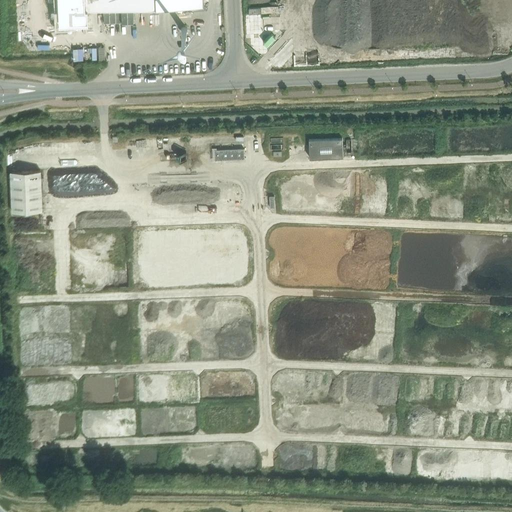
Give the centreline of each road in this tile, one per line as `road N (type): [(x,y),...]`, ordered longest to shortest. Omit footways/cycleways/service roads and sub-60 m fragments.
road 1 (unclassified): [(236,82),(511,65)]
road 2 (unclassified): [(58,90),(236,82)]
